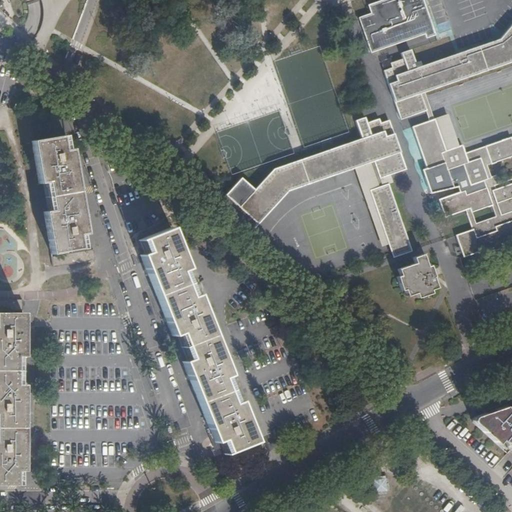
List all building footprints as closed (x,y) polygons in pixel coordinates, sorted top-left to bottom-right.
[(436,35),(422,0),(385,0),(368,6),(371,14),(358,19),(370,53),(424,35),(426,39),(436,35)] [(511,25),(499,41),(457,55),(416,69),(410,51),(401,54),(403,60),(391,65),(392,69),(384,72),(400,120),(425,111),(429,122),(412,128),(427,169),(444,163),(446,171),(463,165),(470,186),(483,181),(486,189),(465,196),(464,192),(459,194),(439,200),(442,211),(445,217),(449,216),(465,210),(466,213),(472,231),(456,237),(463,257),(480,252),(482,256),(502,249),(501,245),(511,240),(511,142),(511,143),(510,139),(464,154),(461,147),(445,152),(424,93),(511,61),(511,25)] [(382,70),(390,68),(388,60),(380,62),(382,70)] [(34,127),(57,126),(57,115),(34,115),(34,127)] [(272,170),(252,191),(239,179),(217,204),(248,233),(287,191),(369,163),(378,188),(370,191),(390,251),(393,257),(411,251),(387,185),(382,187),(380,178),(404,170),(388,121),(379,124),(378,120),(365,125),(363,119),(355,122),(361,140),(272,170)] [(63,151),(61,137),(31,142),(39,185),(46,183),(51,211),(43,212),(51,254),(80,250),(78,236),(86,234),(72,149),(63,151)] [(444,163),(427,169),(423,171),(431,193),(457,188),(459,194),(464,192),(465,196),(486,189),(483,181),(470,186),(463,165),(446,171),(444,163)] [(142,240),(147,253),(139,255),(171,336),(179,333),(189,359),(181,362),(213,441),(222,439),(226,452),(253,441),(238,402),(231,404),(222,378),(229,376),(197,294),(189,296),(180,272),(187,270),(172,229),(142,240)] [(52,268),(66,265),(94,261),(93,250),(51,257),(52,268)] [(426,267),(422,255),(412,258),(414,264),(397,270),(399,276),(396,277),(400,291),(404,290),(406,297),(415,294),(417,299),(430,294),(429,291),(436,289),(432,277),(433,277),(430,270),(429,266),(426,267)] [(0,484),(15,485),(15,472),(22,472),(22,384),(14,384),(14,357),(22,357),(22,313),(0,313),(0,484)] [(473,419),(472,423),(497,446),(500,443),(511,453),(511,415),(504,409),(473,419)] [(384,476),(372,478),(372,481),(370,481),(371,493),(374,493),(374,496),(386,494),(386,491),(389,491),(388,479),(385,479),(384,476)]
